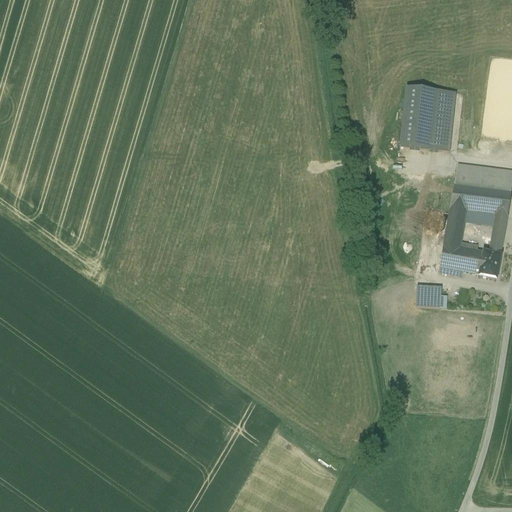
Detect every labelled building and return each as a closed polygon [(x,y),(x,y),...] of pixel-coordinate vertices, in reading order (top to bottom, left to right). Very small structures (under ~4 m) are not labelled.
[(456,95),(405,90),(399,150),(449,155),(456,95)] [(372,137),(380,136),(380,127),(371,128),(372,137)] [(453,188),(511,195),(511,188),(511,173),(456,166),(453,188)] [(494,217),(507,219),(511,195),(453,188),(449,211),(466,214),(494,217)] [(465,225),(466,214),(449,211),(443,247),(460,250),(461,245),(465,225)] [(466,214),(465,225),(492,229),(494,217),(466,214)] [(507,219),(494,217),(492,229),(488,254),(501,256),(507,219)] [(477,247),(461,245),(460,250),(476,253),(477,247)] [(481,254),(476,253),(460,250),(443,247),(439,270),(462,275),(477,277),(481,254)] [(488,254),(482,253),(481,254),(477,277),(477,280),(497,283),(501,256),(488,254)] [(394,272),(397,269),(389,260),(385,263),(394,272)] [(462,275),(439,270),(438,276),(462,280),(462,275)] [(441,290),(416,289),(415,309),(446,311),(446,299),(440,298),(441,290)]
